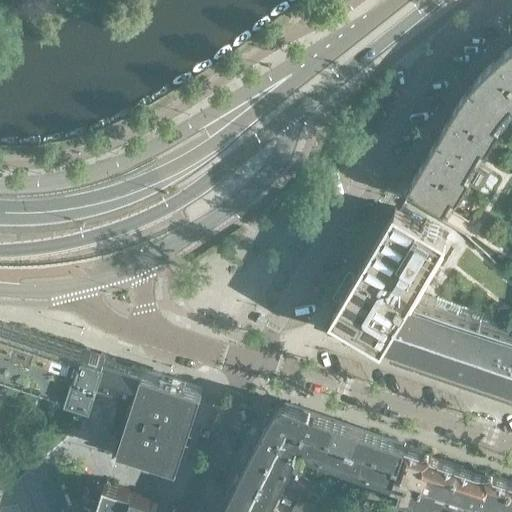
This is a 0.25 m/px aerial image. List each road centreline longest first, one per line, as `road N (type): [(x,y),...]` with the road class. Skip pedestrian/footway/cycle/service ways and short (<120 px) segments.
road 1 (residential): [(256,358),(409,97),(468,22),(503,0)]
road 2 (primary): [(0,249),(122,226),(211,179),(281,123)]
road 3 (primary): [(275,96),(222,140),(118,196),(66,210),(0,213)]
road 4 (primary): [(275,96),(116,167),(68,182),(0,185)]
road 5 (residential): [(511,444),(256,358)]
road 6 (primary): [(281,123),(433,0)]
road 7 (primary): [(152,257),(234,195),(281,123)]
road 8 (residential): [(256,358),(187,511)]
road 9 (primary): [(396,0),(275,96)]
road 10 (residential): [(256,358),(225,360),(138,330)]
